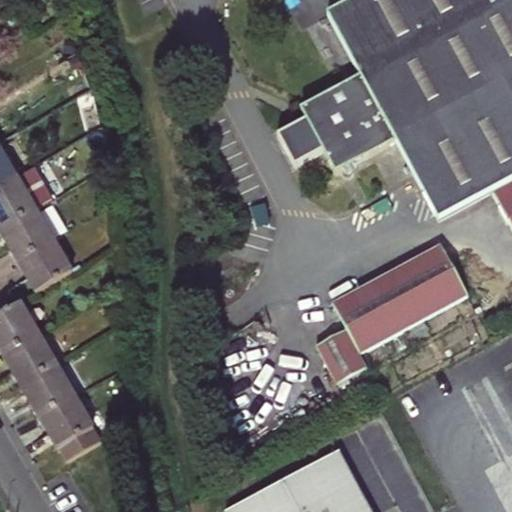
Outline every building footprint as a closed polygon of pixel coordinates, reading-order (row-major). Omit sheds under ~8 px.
[(355,80),(297,111),(304,123),(320,153),(333,177),(391,145),(434,224),(487,195),(511,240),(511,0),(359,0),(323,20),(355,80)] [(291,168),(320,153),(304,123),(275,139),(291,168)] [(0,187),(15,179),(0,152),(0,187)] [(0,187),(0,230),(34,211),(15,179),(0,187)] [(0,230),(0,234),(16,263),(52,242),(34,211),(0,230)] [(52,242),(16,263),(35,295),(70,274),(52,242)] [(359,358),(467,299),(440,248),(331,306),(346,335),(317,351),(336,386),(366,370),(359,358)] [(0,315),(0,355),(1,357),(36,336),(18,305),(0,315)] [(1,357),(18,387),(54,367),(36,336),(1,357)] [(18,387),(37,418),(72,398),(54,367),(18,387)] [(98,444),(72,398),(37,418),(55,451),(58,449),(65,463),(98,444)] [(368,511),(337,453),(226,511),(368,511)]
